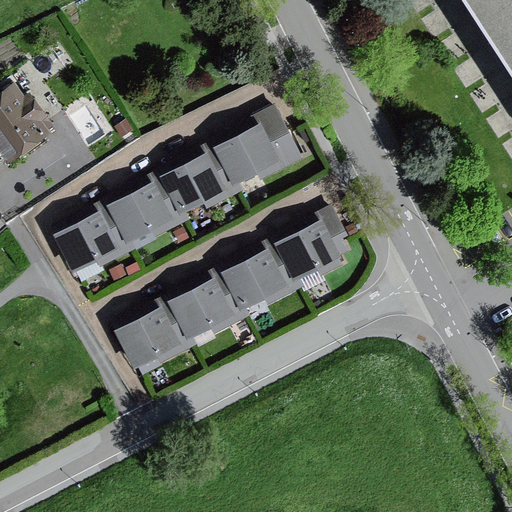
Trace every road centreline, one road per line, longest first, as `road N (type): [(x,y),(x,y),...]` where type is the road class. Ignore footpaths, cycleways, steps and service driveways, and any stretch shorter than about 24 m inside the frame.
road 1 (residential): [(0,496),(429,275)]
road 2 (unclassified): [(289,0),(429,275)]
road 3 (unclassified): [(429,275),(511,432)]
